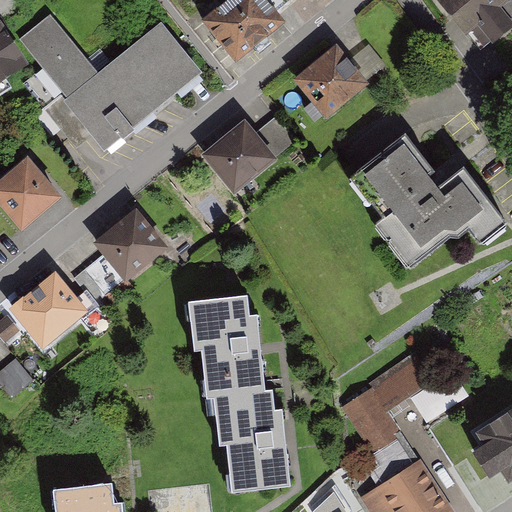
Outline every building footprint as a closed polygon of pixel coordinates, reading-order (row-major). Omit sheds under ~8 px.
[(266,0),(236,0),(208,22),(241,63),(288,27),(266,0)] [(511,29),(511,0),(442,0),(485,51),(511,29)] [(99,76),(53,17),(22,42),(108,152),(205,77),(164,25),(99,76)] [(1,24),(0,24),(0,84),(29,67),(1,24)] [(357,58),(370,79),(387,68),(374,47),(357,58)] [(337,50),(295,81),(325,121),(366,90),(337,50)] [(248,121),(203,157),(233,196),(299,144),(277,117),(257,133),(248,121)] [(445,190),(406,137),(350,179),(417,270),(471,229),(482,244),(505,226),(466,174),(445,190)] [(27,161),(0,184),(0,201),(23,229),(59,198),(27,161)] [(105,257),(87,272),(105,295),(124,280),(127,285),(169,251),(138,213),(97,247),(105,257)] [(55,277),(0,320),(0,332),(8,342),(24,329),(43,352),(87,316),(55,277)] [(251,316),(248,296),(189,303),(195,352),(202,351),(208,397),(215,397),(266,391),(257,316),(251,316)] [(400,426),(387,407),(435,375),(417,349),(370,382),(372,385),(342,405),(369,446),(400,426)] [(0,394),(4,391),(13,402),(35,385),(17,362),(0,374),(0,394)] [(233,493),(292,487),(283,410),(276,410),(273,390),(266,391),(215,397),(220,447),(228,446),(233,493)] [(511,405),(476,430),(509,480),(511,478),(511,405)] [(391,511),(456,511),(422,458),(376,487),(391,511)] [(57,511),(123,511),(122,504),(115,505),(113,485),(55,491),(57,511)]
